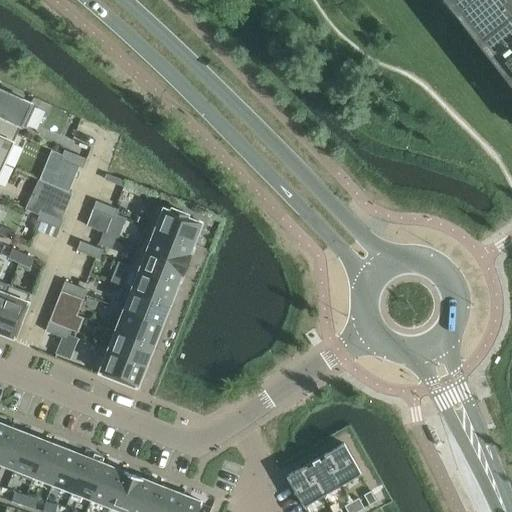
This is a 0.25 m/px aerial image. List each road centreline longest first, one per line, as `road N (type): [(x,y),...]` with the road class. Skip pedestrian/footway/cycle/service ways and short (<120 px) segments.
road 1 (residential): [(371,332),(194,447),(0,372)]
road 2 (secondary): [(84,0),(182,86),(367,280)]
road 3 (secondary): [(388,259),(121,0)]
road 4 (secondary): [(441,338),(457,308),(449,276),(421,256),(388,259)]
